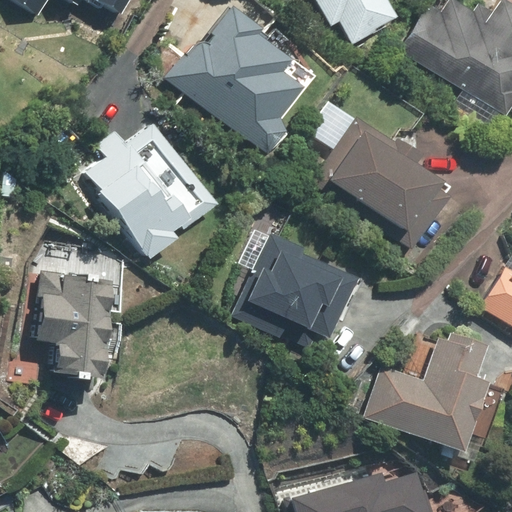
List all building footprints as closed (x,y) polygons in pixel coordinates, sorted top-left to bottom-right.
[(5,0),(35,18),(45,0),(52,0),(66,8),(70,0),(79,0),(111,19),(122,0),(5,0)] [(286,0),(288,2),(292,0),(307,0),(322,29),(330,25),(341,47),(390,18),(379,0),(286,0)] [(441,0),(431,18),(417,10),(393,52),(500,115),(511,94),(511,56),(511,55),(511,11),(492,0),(487,0),(476,19),(443,0),(441,0)] [(188,40),(158,74),(254,158),(278,130),(269,123),(296,91),(275,72),(282,64),(248,35),(253,30),(227,7),(194,45),(188,40)] [(395,231),(428,185),(404,168),(409,161),(323,100),(300,132),(326,151),(304,183),(333,203),(329,208),(396,256),(408,240),(395,231)] [(107,130),(65,161),(141,263),(171,241),(168,237),(211,205),(150,123),(119,147),(107,130)] [(297,334),(308,309),(314,311),(325,284),(343,292),(350,274),(261,236),(226,318),(274,338),(279,326),(297,334)] [(91,351),(113,353),(116,323),(97,321),(98,311),(100,286),(82,284),(85,254),(54,251),(52,268),(34,267),(27,345),(39,346),(36,387),(62,389),(63,379),(89,380),(91,351)] [(511,259),(504,255),(472,306),(511,331),(511,259)] [(478,347),(434,330),(415,382),(375,367),(356,419),(455,455),(481,385),(466,379),(478,347)] [(416,511),(407,474),(374,482),(372,473),(278,497),(282,511),(416,511)]
